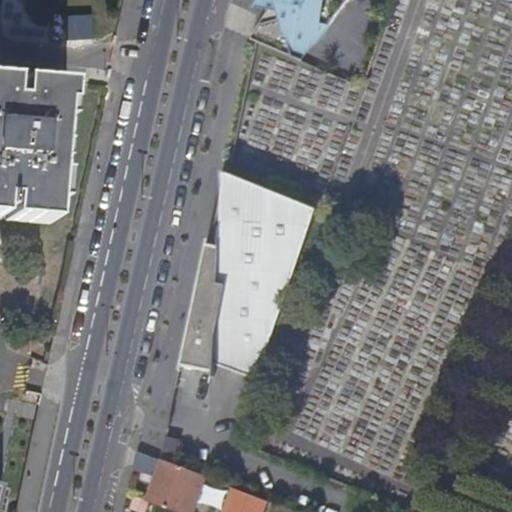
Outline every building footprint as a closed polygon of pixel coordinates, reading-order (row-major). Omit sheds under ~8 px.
[(270,0),(267,19),(312,38),(314,39),(317,38),(319,38),(321,37),(324,36),(352,0),(350,0),(270,0)] [(65,41),(92,40),(92,15),(64,15),(65,41)] [(258,32),(251,40),(303,62),(324,36),(321,37),(319,38),(317,38),(314,39),(312,38),(267,19),(258,32)] [(0,205),(1,193),(3,193),(1,208),(6,208),(7,193),(9,194),(7,215),(51,219),(53,199),(56,171),(57,159),(58,142),(60,116),(61,99),(67,100),(68,81),(18,77),(17,89),(10,88),(11,76),(0,75),(0,205)] [(56,171),(53,199),(58,199),(61,171),(56,171)] [(217,248),(207,246),(187,342),(181,366),(214,373),(215,366),(257,380),(318,210),(222,172),(219,228),(217,248)] [(166,436),(161,459),(173,462),(179,439),(166,436)] [(192,511),(206,477),(138,451),(134,468),(157,478),(150,500),(182,511),(192,511)] [(209,485),(201,508),(212,511),(217,511),(225,490),(209,485)] [(265,511),(269,501),(234,487),(225,511),(226,511),(265,511)] [(147,499),(134,494),(130,507),(143,511),(147,499)]
